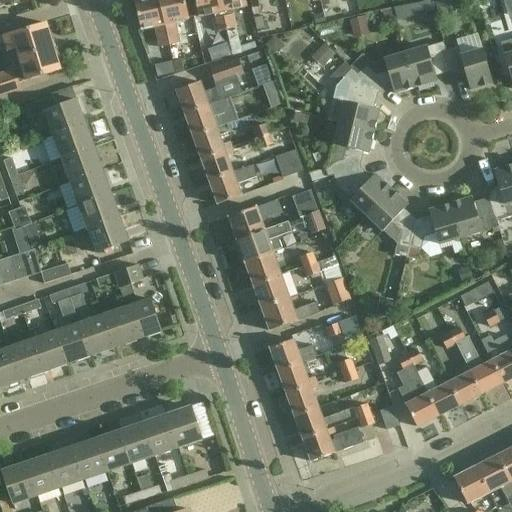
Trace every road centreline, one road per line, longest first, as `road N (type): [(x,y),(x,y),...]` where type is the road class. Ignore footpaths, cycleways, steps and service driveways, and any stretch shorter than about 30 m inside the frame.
road 1 (tertiary): [(217,358),(92,0)]
road 2 (residential): [(0,430),(217,358)]
road 3 (residential): [(315,511),(511,424)]
road 4 (tertiary): [(270,511),(217,358)]
road 5 (residential): [(391,159),(399,118),(423,103),(451,105),(477,137)]
road 6 (residential): [(477,137),(467,175),(445,189),(407,181),(391,159)]
